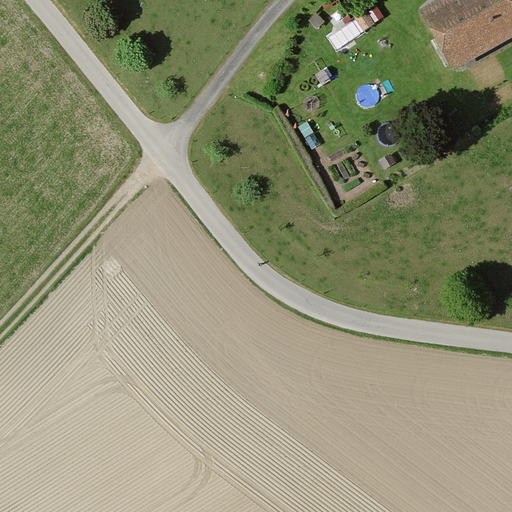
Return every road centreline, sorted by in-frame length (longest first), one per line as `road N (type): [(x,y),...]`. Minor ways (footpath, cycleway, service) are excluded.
road 1 (unclassified): [(37,0),(267,279),(339,315),(511,343)]
road 2 (track): [(0,326),(163,151),(283,0)]
